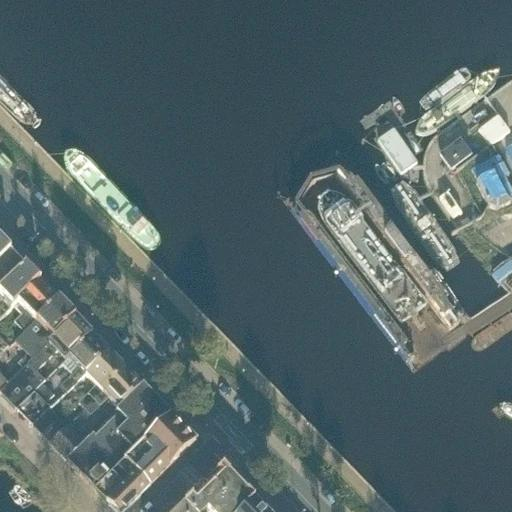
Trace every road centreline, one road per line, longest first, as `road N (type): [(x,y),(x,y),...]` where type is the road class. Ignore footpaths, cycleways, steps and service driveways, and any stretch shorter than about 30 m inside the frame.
road 1 (primary): [(241,432),(0,181)]
road 2 (residential): [(87,511),(0,420)]
